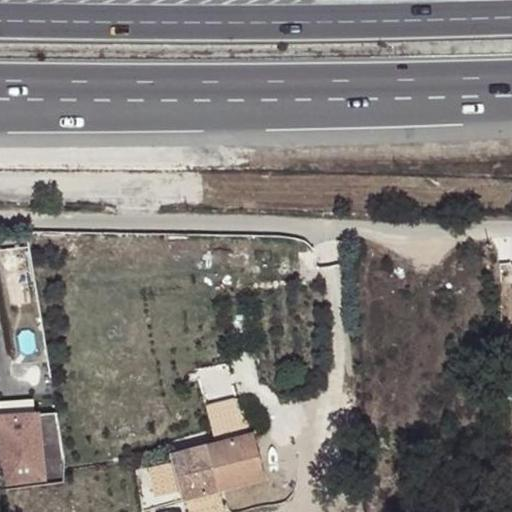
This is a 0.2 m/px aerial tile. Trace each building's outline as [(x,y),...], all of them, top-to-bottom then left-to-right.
[(201,370),(209,398),(234,391),(225,363),(201,370)] [(13,397),(0,398),(0,413),(15,411),(13,397)] [(217,430),(254,424),(250,397),(213,402),(217,430)] [(35,435),(30,435),(32,460),(59,458),(56,418),(46,418),(46,412),(31,414),(32,421),(34,421),(35,435)] [(256,431),(212,441),(222,490),(266,481),(256,431)] [(27,439),(4,442),(7,473),(30,471),(27,439)] [(176,462),(144,467),(149,501),(181,496),(176,462)]
